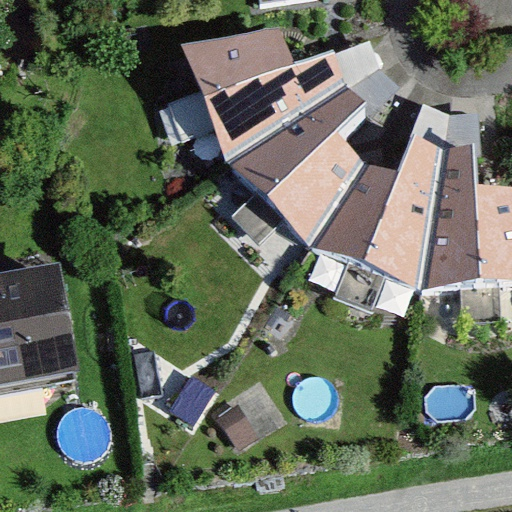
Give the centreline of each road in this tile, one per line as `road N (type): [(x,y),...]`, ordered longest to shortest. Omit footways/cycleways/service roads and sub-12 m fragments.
road 1 (residential): [(424,0),(420,18),(433,51),(453,58),(511,54)]
road 2 (track): [(511,492),(392,511)]
